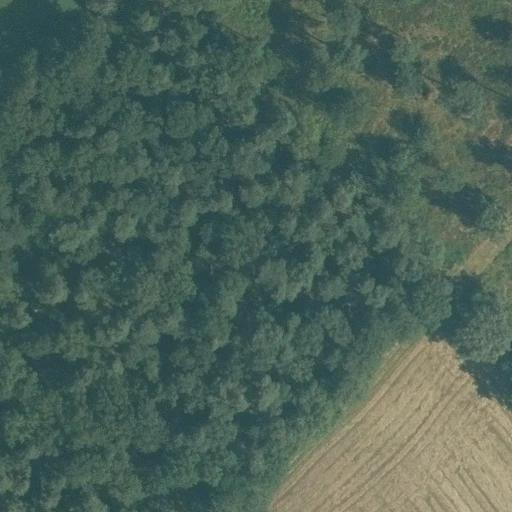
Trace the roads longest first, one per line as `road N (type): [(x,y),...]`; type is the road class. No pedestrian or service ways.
road 1 (track): [(511,204),(219,511)]
road 2 (track): [(178,511),(0,321)]
